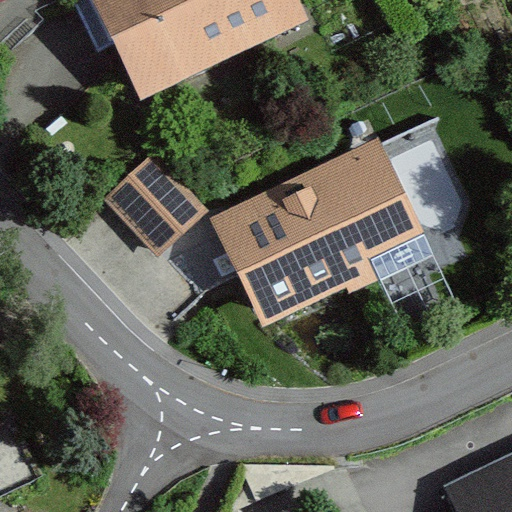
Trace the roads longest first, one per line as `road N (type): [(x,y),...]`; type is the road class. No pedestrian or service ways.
road 1 (residential): [(175,397),(251,426),(355,423),(511,362)]
road 2 (residential): [(0,197),(175,397)]
road 3 (residential): [(175,397),(141,492),(120,511)]
